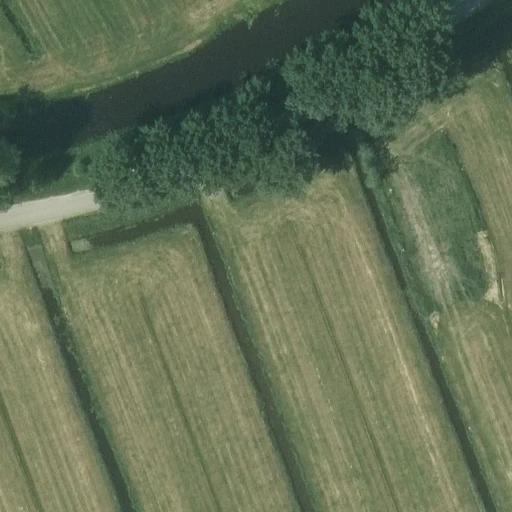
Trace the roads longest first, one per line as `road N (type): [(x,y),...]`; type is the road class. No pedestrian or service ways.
road 1 (tertiary): [(0,220),(102,199),(216,159),(285,124),(472,0)]
road 2 (track): [(511,504),(345,85)]
road 3 (track): [(40,212),(158,511)]
